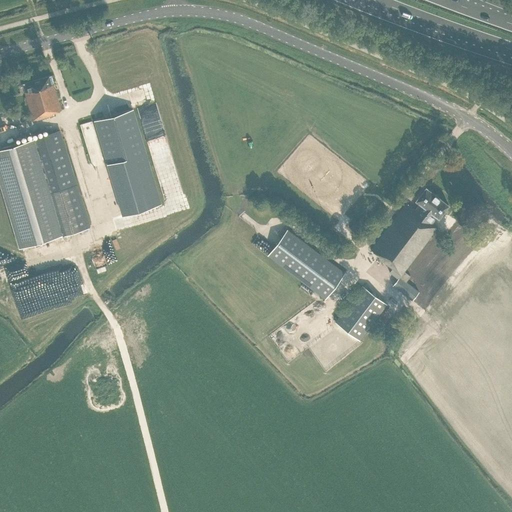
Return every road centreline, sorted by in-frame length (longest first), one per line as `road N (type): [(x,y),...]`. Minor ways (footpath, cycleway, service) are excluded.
road 1 (tertiary): [(174,11),(247,23),(447,108),(511,152)]
road 2 (tertiary): [(0,53),(174,11)]
road 3 (motorway): [(371,0),(511,49)]
